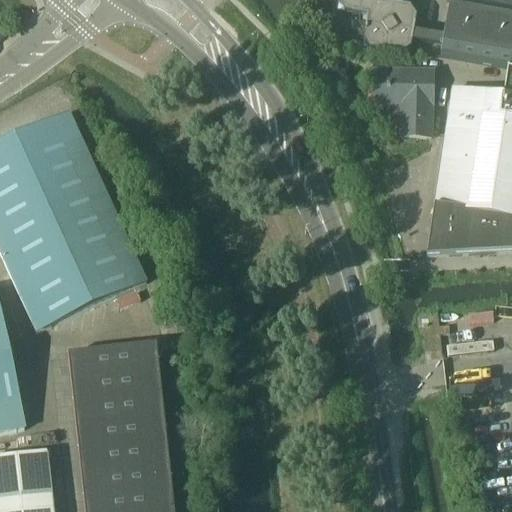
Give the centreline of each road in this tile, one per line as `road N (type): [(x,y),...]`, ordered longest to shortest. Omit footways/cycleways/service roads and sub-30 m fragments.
road 1 (secondary): [(383,511),(351,314),(293,164)]
road 2 (secondary): [(129,0),(190,52),(263,141),(293,164)]
road 3 (secondary): [(293,164),(290,135),(187,0)]
road 4 (unclassified): [(0,79),(99,0)]
